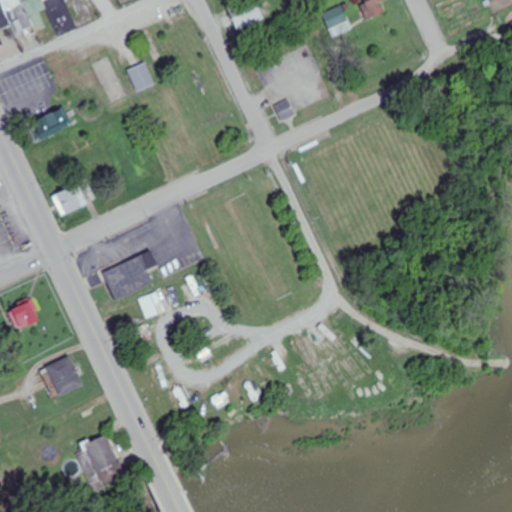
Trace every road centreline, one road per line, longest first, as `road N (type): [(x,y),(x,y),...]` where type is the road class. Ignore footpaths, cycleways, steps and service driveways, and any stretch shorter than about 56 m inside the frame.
road 1 (residential): [(0,275),(511,37)]
road 2 (residential): [(432,354),(404,346),(342,305),(199,0)]
road 3 (primary): [(151,454),(0,123)]
